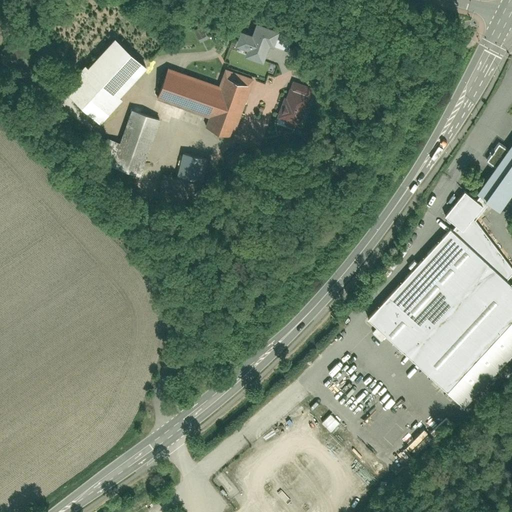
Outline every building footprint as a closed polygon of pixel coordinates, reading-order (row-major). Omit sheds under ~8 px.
[(275,28),(253,21),(250,32),(238,28),(233,43),(245,47),(242,54),(260,60),(266,42),(270,43),(275,28)] [(27,47),(16,35),(7,44),(18,56),(27,47)] [(83,63),(61,86),(97,121),(120,97),(117,94),(143,66),(113,38),(86,66),(83,63)] [(203,124),(232,134),(253,76),(223,66),(217,84),(206,115),(203,124)] [(217,84),(168,67),(157,98),(206,115),(217,84)] [(311,87),(292,81),(290,87),(288,86),(284,96),(283,96),(277,112),(281,113),(277,123),(298,130),(307,105),(305,104),(311,87)] [(137,174),(157,117),(131,108),(119,142),(107,138),(99,161),(137,174)] [(487,202),(495,207),(511,183),(511,137),(506,147),(498,141),(485,158),(493,164),(473,192),(478,195),(487,202)] [(239,147),(222,160),(233,173),(249,159),(239,147)] [(207,158),(182,151),(176,173),(201,180),(207,158)] [(452,229),(506,278),(511,270),(511,266),(475,217),(487,202),(478,195),(475,199),(462,189),(444,213),(457,224),(452,229)] [(452,229),(450,227),(367,317),(447,390),(511,319),(511,283),(506,278),(452,229)] [(511,353),(511,319),(447,390),(464,406),(511,353)] [(389,397),(361,428),(387,451),(414,421),(389,397)] [(329,432),(340,422),(330,411),(319,421),(329,432)]
